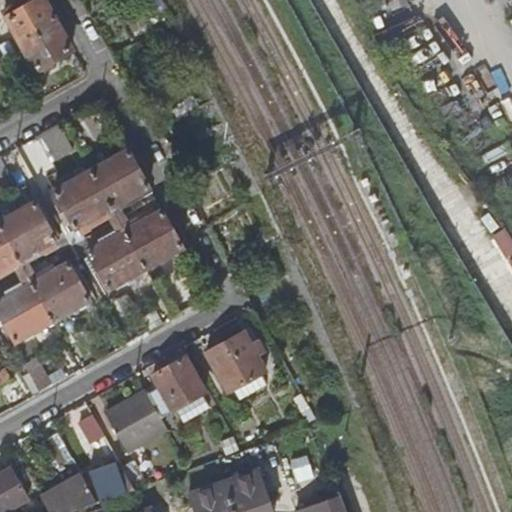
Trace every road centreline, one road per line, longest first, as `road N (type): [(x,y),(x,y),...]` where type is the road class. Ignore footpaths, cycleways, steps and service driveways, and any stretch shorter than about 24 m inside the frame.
road 1 (unclassified): [(511,308),(326,0)]
road 2 (unclassified): [(225,302),(0,430)]
road 3 (unclassified): [(225,302),(106,78)]
road 4 (unclassified): [(0,138),(106,78)]
